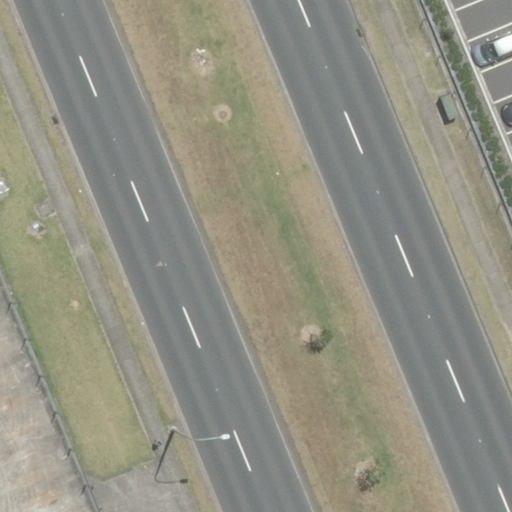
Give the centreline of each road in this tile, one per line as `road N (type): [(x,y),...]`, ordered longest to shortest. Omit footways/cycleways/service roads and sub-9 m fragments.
road 1 (primary): [(283,511),(72,0)]
road 2 (primary): [(338,0),(511,414)]
